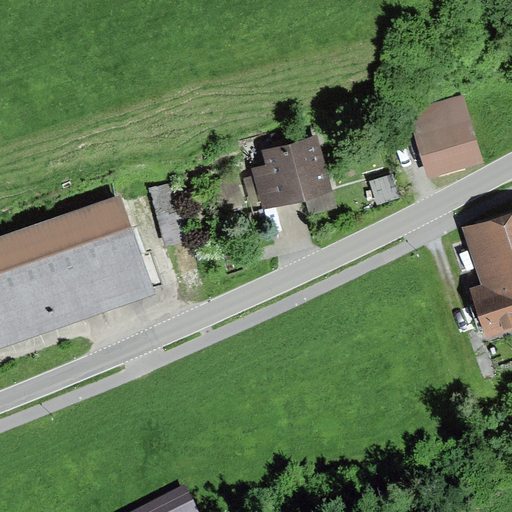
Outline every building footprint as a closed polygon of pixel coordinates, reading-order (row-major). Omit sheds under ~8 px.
[(418,129),(430,179),(484,167),(472,117),(418,129)] [(271,169),(258,172),(268,216),(340,198),(325,138),(267,152),(271,169)] [(189,238),(180,179),(154,183),(163,242),(189,238)] [(124,199),(0,244),(0,355),(160,297),(124,199)] [(511,208),(463,224),(482,283),(511,273),(511,208)] [(185,280),(201,275),(193,252),(178,257),(185,280)] [(511,324),(511,273),(482,283),(472,286),(477,301),(472,303),(479,323),(484,321),(488,333),(511,324)] [(192,511),(185,496),(151,511),(192,511)]
